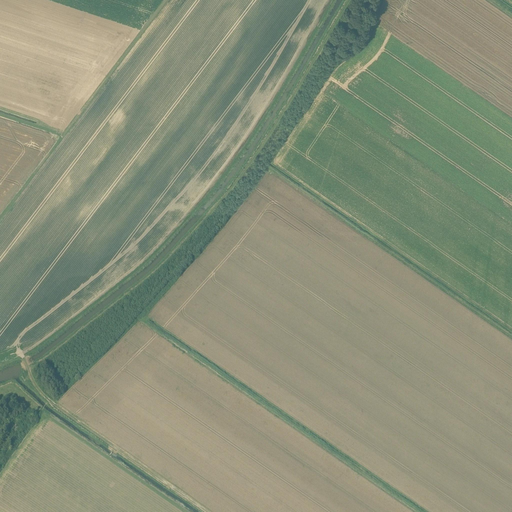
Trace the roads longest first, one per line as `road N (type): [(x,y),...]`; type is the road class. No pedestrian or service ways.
road 1 (track): [(349,0),(221,200),(165,262),(29,372)]
road 2 (track): [(205,511),(48,400)]
